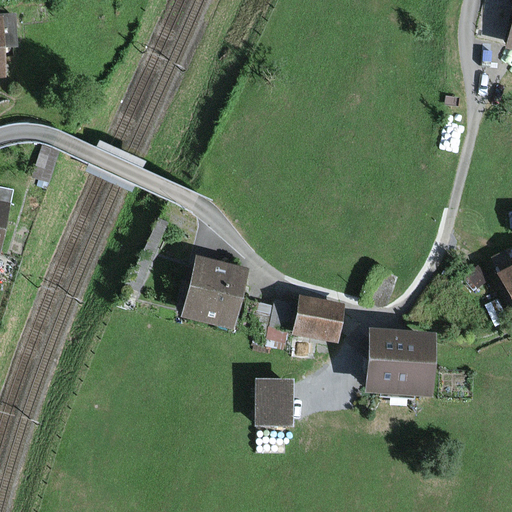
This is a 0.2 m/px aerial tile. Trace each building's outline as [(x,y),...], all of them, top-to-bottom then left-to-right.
[(0,238),(8,203),(0,201),(0,238)] [(249,268),(187,258),(176,323),(238,334),(249,268)] [(341,319),(294,310),(289,337),(335,346),(341,319)] [(456,339),(380,335),(378,392),(453,395),(456,339)] [(255,380),(254,422),(287,422),(288,381),(255,380)]
